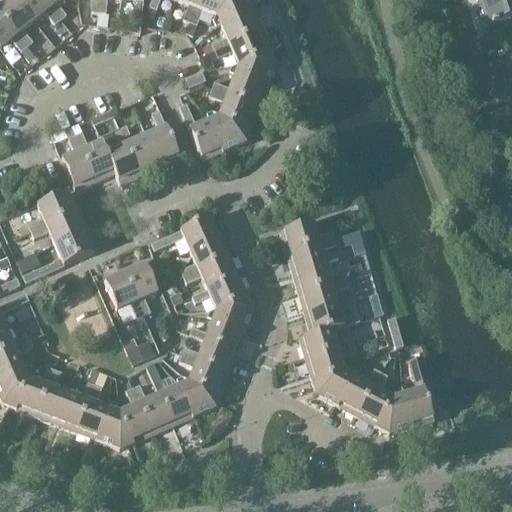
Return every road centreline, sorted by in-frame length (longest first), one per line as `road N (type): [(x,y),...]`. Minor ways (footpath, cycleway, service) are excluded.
road 1 (residential): [(199,187),(155,73),(133,68),(92,76),(45,99),(30,143),(40,163)]
road 2 (residential): [(266,364),(276,322),(220,195)]
road 3 (residential): [(255,511),(249,422),(266,364)]
road 4 (tertiary): [(511,481),(377,498)]
